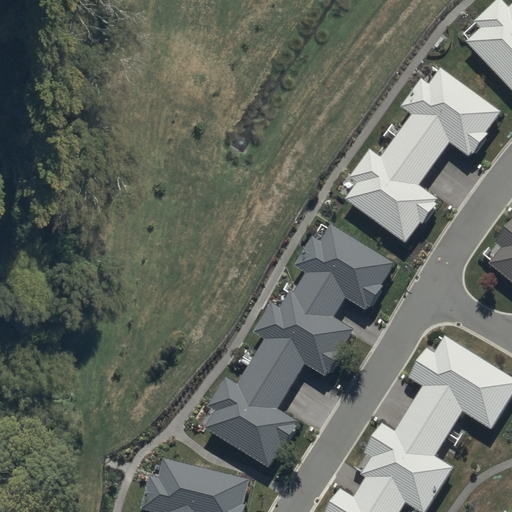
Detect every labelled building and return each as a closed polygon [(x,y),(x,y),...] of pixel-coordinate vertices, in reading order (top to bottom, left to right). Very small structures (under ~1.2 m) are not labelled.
[(463,38),(511,91),(511,8),(511,9),(503,1),(463,38)] [(341,198),(410,247),(442,202),(421,188),(451,145),(472,160),(504,115),(442,71),(430,86),(424,82),(403,111),(413,118),(382,160),(373,153),(341,198)] [(202,427),(272,471),(301,426),(279,412),(307,368),(325,378),(355,330),(338,319),(350,301),(367,312),(395,267),(327,225),(299,269),(305,273),(282,310),(276,306),(257,336),(268,343),(240,388),(231,382),(202,427)] [(511,227),(497,246),(504,251),(491,267),(511,284),(511,227)] [(405,511),(409,507),(417,511),(428,511),(455,470),(438,460),(466,416),(493,433),(511,403),(511,381),(446,340),(436,356),(429,352),(411,381),(425,390),(397,434),(386,426),(367,457),(374,460),(363,477),(369,481),(357,500),(343,492),(330,511),(405,511)] [(245,511),(252,482),(167,461),(162,480),(154,480),(144,511),(245,511)]
